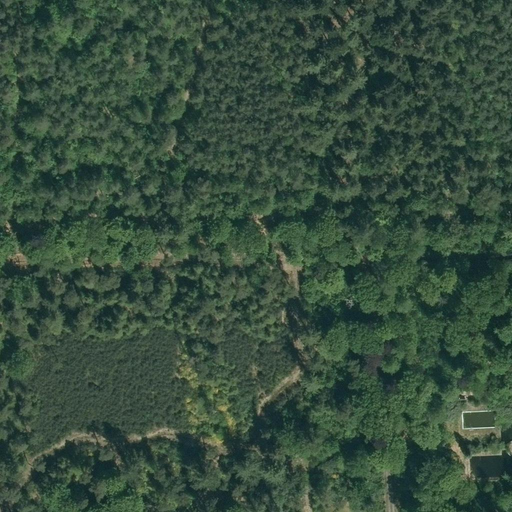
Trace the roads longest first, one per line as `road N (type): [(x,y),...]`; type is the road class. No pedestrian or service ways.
road 1 (track): [(0,219),(511,213)]
road 2 (track): [(511,253),(391,256),(368,273),(389,511)]
